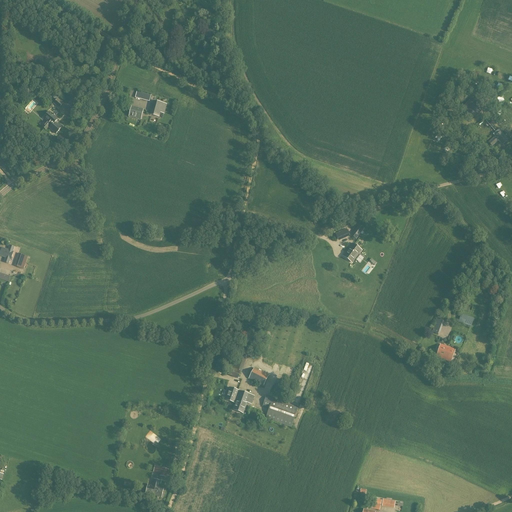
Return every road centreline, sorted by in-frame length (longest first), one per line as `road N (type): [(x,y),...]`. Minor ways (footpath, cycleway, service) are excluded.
road 1 (unclassified): [(0,307),(35,321),(126,318),(396,198),(472,177)]
road 2 (track): [(166,511),(208,373),(259,138),(243,108)]
road 3 (unclassified): [(0,196),(84,139),(137,0)]
road 4 (track): [(243,108),(120,47)]
